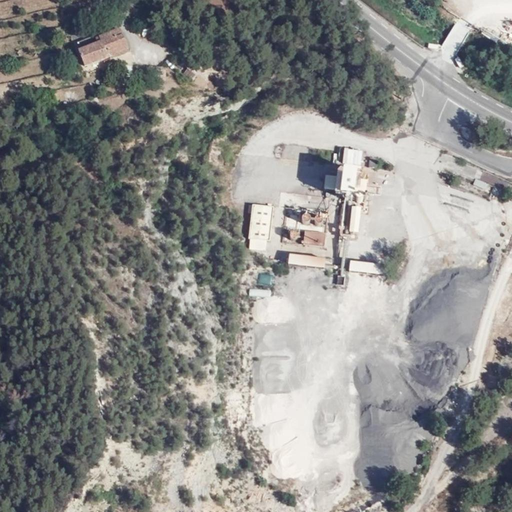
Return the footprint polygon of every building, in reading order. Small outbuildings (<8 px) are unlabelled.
[(55,32),(65,60),(111,49),(104,22),(83,27),(82,24),(55,32)] [(119,78),(139,78),(139,66),(119,66),(119,78)] [(353,118),(330,117),(330,132),(354,134),(353,118)] [(348,148),(348,140),(336,139),(335,148),(318,147),(318,160),(329,160),(329,165),(349,165),(349,162),(358,162),(358,148),(348,148)] [(268,181),(246,180),(245,214),(267,215),(268,181)] [(322,204),(301,203),(301,216),(322,217),(322,204)] [(352,203),(352,229),(362,230),(362,203),(352,203)] [(304,242),(325,245),(326,232),(306,229),(304,242)] [(290,260),(326,265),(327,255),(291,251),(290,260)] [(351,259),(350,270),(380,271),(381,260),(351,259)] [(258,282),(272,284),(272,274),(259,273),(258,282)]
